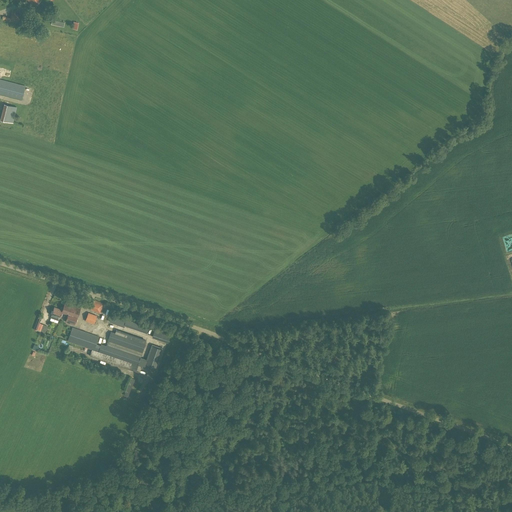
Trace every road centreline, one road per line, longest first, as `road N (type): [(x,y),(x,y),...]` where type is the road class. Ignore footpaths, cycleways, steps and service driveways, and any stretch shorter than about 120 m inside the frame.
road 1 (unclassified): [(511,447),(212,331),(0,263)]
road 2 (track): [(212,331),(143,420),(131,449),(136,481)]
